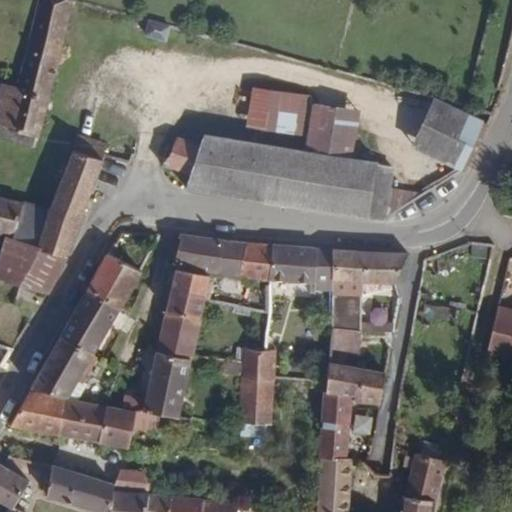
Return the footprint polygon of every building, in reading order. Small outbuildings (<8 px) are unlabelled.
[(0,125),(38,136),(71,1),(68,0),(34,0),(13,87),(0,83),(0,125)] [(166,41),(170,27),(149,21),(145,36),(166,41)] [(245,128),(305,135),(308,106),(310,94),(250,87),(245,128)] [(410,148),(438,160),(458,169),(462,171),(471,150),(483,122),(431,99),(410,148)] [(353,161),(358,113),(308,106),(305,135),(302,153),(353,161)] [(79,135),(75,151),(102,159),(103,156),(107,143),(79,135)] [(197,147),(175,141),(166,160),(164,165),(188,173),(182,187),(388,219),(392,188),(394,173),(377,165),(353,161),(302,153),(200,137),(197,147)] [(0,251),(0,281),(21,287),(48,294),(67,257),(102,159),(75,151),(69,149),(49,213),(15,205),(6,232),(0,251)] [(422,193),(392,188),(388,219),(406,206),(422,193)] [(0,230),(6,232),(15,205),(0,201),(0,230)] [(268,279),(271,243),(243,242),(179,234),(174,258),(177,267),(236,276),(268,279)] [(315,284),(316,247),(271,243),(268,279),(315,284)] [(332,290),(332,249),(316,247),(315,284),(315,290),(332,290)] [(408,254),(332,249),(332,283),(362,283),(395,284),(408,254)] [(136,280),(139,274),(105,255),(83,294),(118,312),(136,280)] [(202,300),(207,277),(177,270),(167,312),(199,319),(202,300)] [(362,296),(362,283),(332,283),(332,290),(332,295),(362,296)] [(94,356),(118,312),(83,294),(59,338),(94,356)] [(362,331),(362,296),(332,295),(333,328),(346,329),(362,331)] [(511,310),(496,307),(485,353),(511,359),(511,310)] [(193,348),(199,319),(167,312),(157,357),(190,364),(191,358),(193,348)] [(363,313),(363,328),(394,329),(394,314),(363,313)] [(360,355),(362,331),(346,329),(333,328),(331,352),(360,355)] [(90,363),(94,356),(59,338),(30,391),(33,392),(69,399),(80,380),(91,383),(97,369),(90,363)] [(275,375),(277,351),(265,350),(244,348),(244,362),(240,414),(239,421),(271,423),(275,375)] [(180,412),(190,364),(157,357),(154,369),(147,399),(144,411),(157,414),(177,420),(179,416),(180,412)] [(378,408),(384,371),(330,364),(328,364),(327,371),(327,378),(326,387),(349,389),(349,397),(355,397),(354,405),(378,408)] [(88,389),(91,383),(80,380),(69,399),(85,401),(90,391),(88,389)] [(347,460),(351,426),(354,405),(355,397),(349,397),(349,389),(326,387),(319,459),(347,460)] [(59,436),(64,401),(31,395),(28,394),(9,428),(19,429),(59,436)] [(144,411),(147,399),(127,396),(125,409),(122,408),(121,412),(137,415),(142,416),(144,411)] [(129,447),(137,415),(121,412),(106,409),(64,401),(59,436),(129,447)] [(444,476),(447,463),(429,461),(430,456),(413,454),(409,474),(444,476)] [(345,511),(352,459),(347,460),(319,459),(313,511),(345,511)] [(20,498),(29,481),(1,467),(0,466),(0,505),(13,511),(14,510),(20,498)] [(111,511),(112,493),(112,483),(51,466),(49,495),(95,511),(111,511)] [(432,511),(433,503),(444,476),(409,474),(405,499),(403,498),(401,511),(432,511)] [(152,494),(152,484),(112,483),(112,493),(152,494)] [(150,511),(152,494),(112,493),(111,511),(150,511)] [(171,511),(173,497),(152,494),(150,511),(171,511)] [(201,511),(203,501),(187,499),(173,497),(171,511),(201,511)] [(19,511),(28,511),(32,504),(20,498),(14,510),(19,511)] [(237,511),(238,507),(203,501),(201,511),(237,511)]
